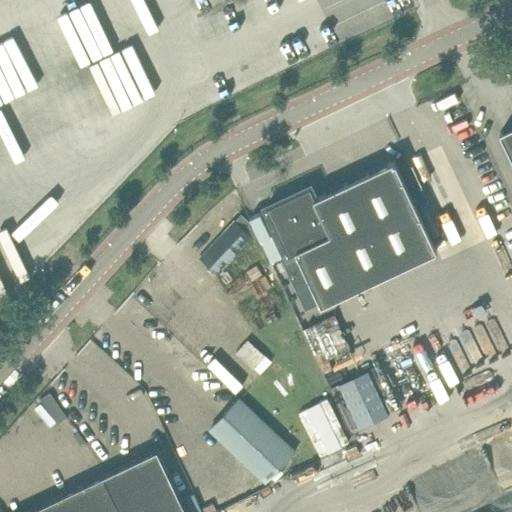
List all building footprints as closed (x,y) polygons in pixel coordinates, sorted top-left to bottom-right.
[(0,0),(0,265),(46,244),(29,208),(69,189),(0,43),(0,0)] [(511,126),(500,133),(511,159),(511,126)] [(398,166),(394,159),(315,196),(310,185),(266,206),(289,254),(296,250),(321,304),(437,249),(417,206),(428,201),(408,161),(398,166)] [(219,273),(253,237),(235,220),(201,257),(219,273)] [(306,325),(322,358),(348,346),(333,313),(306,325)] [(316,420),(327,447),(347,438),(327,394),(302,405),(310,422),(316,420)] [(296,451),(239,397),(210,428),(267,482),(296,451)] [(186,511),(156,449),(23,511),(186,511)]
